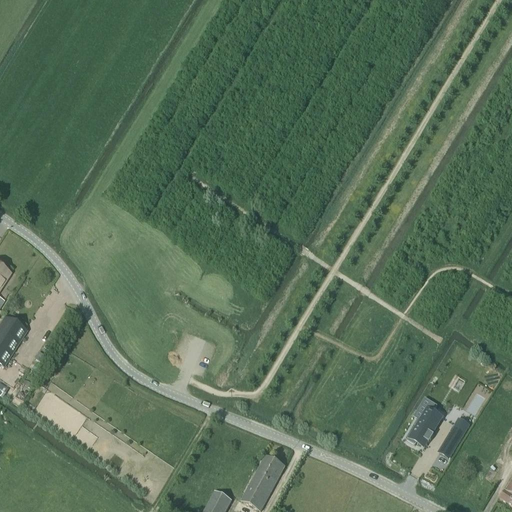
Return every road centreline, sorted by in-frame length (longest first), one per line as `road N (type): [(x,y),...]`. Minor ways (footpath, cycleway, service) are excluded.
road 1 (tertiary): [(435,511),(175,396)]
road 2 (tertiary): [(175,396),(121,366),(61,268),(0,218)]
